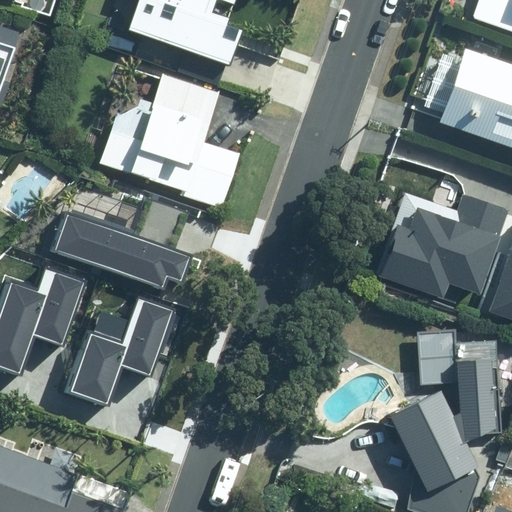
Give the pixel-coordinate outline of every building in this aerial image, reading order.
[(23,0),(0,0),(20,8),(23,0)] [(231,0),(133,0),(123,27),(228,66),(243,28),(224,21),(231,0)] [(511,0),(465,0),(460,17),(511,33),(511,0)] [(0,126),(27,31),(0,23),(0,126)] [(511,60),(466,43),(437,120),(511,148),(511,60)] [(155,100),(118,87),(92,161),(218,204),(236,152),(207,142),(224,93),(165,72),(155,100)] [(63,204),(50,244),(167,281),(191,208),(141,192),(130,225),(63,204)] [(435,215),(397,202),(372,274),(440,298),(447,277),(477,287),(504,207),(460,192),(453,209),(439,204),(435,215)] [(511,223),(483,307),(511,316),(511,223)] [(0,361),(16,367),(29,328),(62,338),(82,276),(44,265),(38,284),(7,274),(0,295),(0,361)] [(92,304),(65,388),(108,401),(120,364),(148,373),(170,303),(133,291),(126,315),(92,304)] [(394,416),(438,511),(468,511),(478,481),(451,435),(494,434),(491,350),(447,351),(448,392),(394,416)] [(69,511),(84,477),(0,442),(0,511),(2,511),(69,511)]
